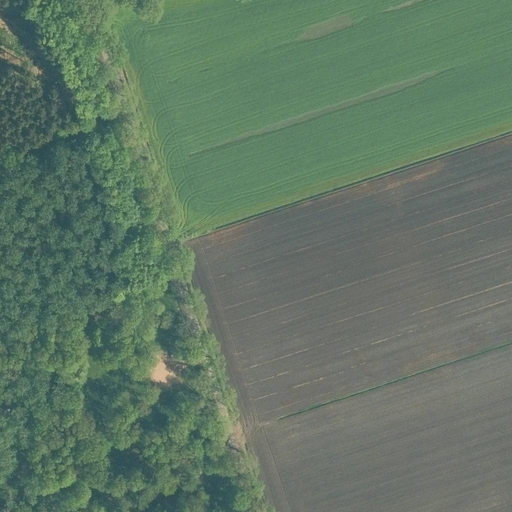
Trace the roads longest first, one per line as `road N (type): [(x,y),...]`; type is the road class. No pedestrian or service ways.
road 1 (unclassified): [(253,511),(86,0)]
road 2 (track): [(0,160),(122,105)]
